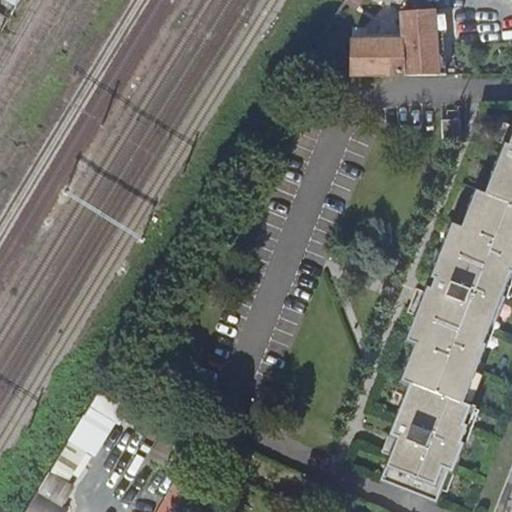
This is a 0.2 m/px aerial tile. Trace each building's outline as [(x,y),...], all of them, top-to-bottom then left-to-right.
[(347,0),(346,3),(358,11),(364,0),(379,0),(390,6),(393,0),(347,0)] [(353,72),(444,74),(442,36),(448,30),(447,19),(442,14),(402,14),(405,38),(353,37),(353,72)] [(461,140),(461,121),(444,122),(444,140),(461,140)] [(423,311),(411,342),(420,345),(405,383),(415,387),(396,436),(402,439),(396,453),(385,483),(438,505),(439,505),(452,471),(457,472),(467,446),(463,444),(476,410),(465,406),(489,347),(485,345),(494,321),(498,323),(508,297),(504,296),(511,273),(511,146),(509,145),(489,196),(480,192),(466,229),(455,225),(436,277),(439,278),(436,289),(431,288),(423,311)] [(133,399),(103,385),(89,408),(122,424),(124,420),(133,399)] [(133,399),(124,420),(163,437),(149,462),(163,470),(189,424),(136,400),(133,399)] [(205,431),(192,455),(206,461),(219,437),(205,431)] [(69,442),(37,492),(56,503),(87,454),(69,442)] [(206,461),(192,455),(165,500),(179,506),(206,461)] [(37,492),(25,511),(65,511),(67,510),(56,503),(37,492)]
